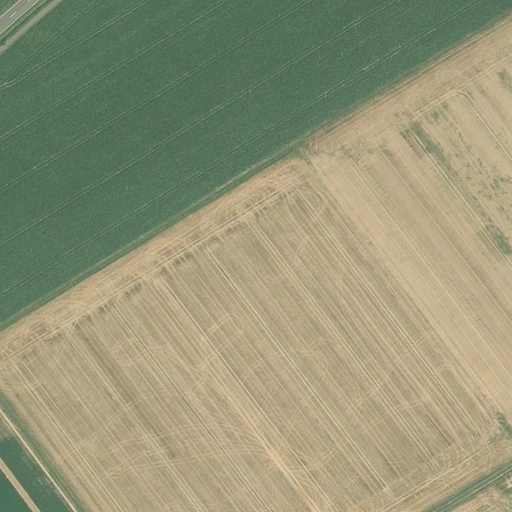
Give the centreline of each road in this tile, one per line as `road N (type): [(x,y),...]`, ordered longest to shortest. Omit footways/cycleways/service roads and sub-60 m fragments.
road 1 (track): [(0,328),(511,13)]
road 2 (track): [(82,511),(0,401)]
